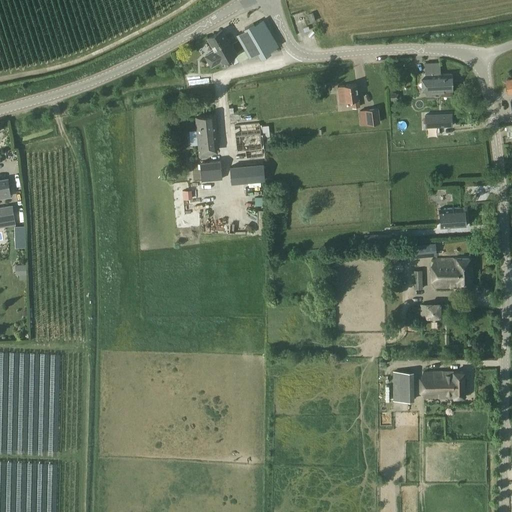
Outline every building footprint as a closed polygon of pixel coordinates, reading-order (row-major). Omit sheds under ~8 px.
[(245,30),(236,35),(249,56),(258,51),(261,57),(266,55),(270,52),(269,50),(277,45),(262,19),(254,25),(253,23),(248,25),(244,28),(245,30)] [(207,38),(214,50),(205,55),(211,66),(220,60),(221,61),(236,52),(231,43),(230,44),(221,30),(207,38)] [(439,63),(424,64),(425,75),(426,92),(426,96),(433,95),(433,94),(436,94),(435,91),(440,91),(452,90),(451,73),(439,74),(439,63)] [(337,86),(339,102),(351,100),(353,107),(359,106),(358,99),(356,84),(337,86)] [(378,108),(366,109),(367,124),(379,123),(378,108)] [(451,113),(425,115),(426,127),(452,126),(451,113)] [(215,115),(196,117),(200,157),(209,156),(208,148),(218,147),(215,115)] [(262,157),(259,123),(234,125),(236,151),(245,150),(246,158),(262,157)] [(222,179),(221,166),(220,160),(200,162),(200,168),(201,181),(222,179)] [(247,164),(240,165),(242,182),(263,180),(262,163),(254,164),(247,164)] [(0,197),(10,196),(7,179),(0,180),(0,197)] [(254,198),(255,206),(263,205),(262,198),(254,198)] [(12,206),(0,208),(0,221),(14,219),(15,219),(12,206)] [(464,207),(439,209),(440,227),(465,225),(466,225),(465,207),(464,207)] [(392,236),(364,237),(365,244),(392,243),(392,236)] [(436,254),(435,243),(412,245),(413,256),(436,254)] [(401,247),(390,247),(390,263),(401,263),(401,247)] [(470,286),(469,258),(434,259),(435,287),(470,286)] [(27,279),(27,264),(18,264),(17,279),(27,279)] [(422,277),(413,277),(414,289),(423,288),(422,277)] [(444,303),(421,304),(421,306),(421,315),(421,317),(445,316),(444,303)] [(399,372),(392,372),(393,400),(400,400),(400,401),(412,400),(412,371),(399,371),(399,372)] [(463,397),(463,372),(422,372),(423,397),(463,397)]
